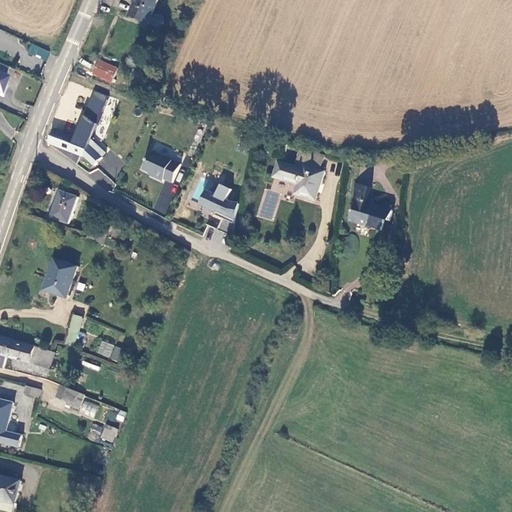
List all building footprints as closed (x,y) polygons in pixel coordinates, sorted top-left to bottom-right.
[(136,0),(131,16),(150,24),(159,0),(136,0)] [(47,58),(50,51),(24,39),(20,46),(47,58)] [(95,74),(113,82),(120,68),(101,60),(95,74)] [(91,146),(110,97),(96,91),(77,138),(56,130),(50,143),(81,155),(96,168),(104,158),(91,146)] [(281,162),(276,177),(299,184),(297,194),(318,200),(327,172),(322,170),(326,156),(309,151),(303,169),(281,162)] [(185,166),(156,152),(147,170),(159,175),(157,179),(166,183),(168,180),(177,184),(185,166)] [(408,157),(396,155),(395,168),(407,169),(408,157)] [(352,221),(383,231),(386,220),(391,222),(395,210),(369,202),(373,188),(358,183),(357,200),(352,221)] [(220,197),(211,192),(205,204),(222,212),(220,215),(228,220),(223,231),(238,239),(244,206),(237,205),(230,202),(236,191),(225,186),(220,197)] [(62,192),(53,219),(71,226),(81,199),(62,192)] [(114,226),(104,222),(102,230),(97,243),(106,246),(114,226)] [(97,243),(102,230),(93,227),(88,240),(97,243)] [(68,301),(82,267),(57,258),(45,291),(68,301)] [(70,314),(67,344),(77,346),(81,315),(70,314)] [(74,345),(80,347),(85,335),(79,332),(74,345)] [(0,354),(14,359),(20,342),(0,335),(0,354)] [(58,354),(20,342),(14,359),(52,371),(58,354)] [(104,342),(99,355),(111,359),(116,346),(104,342)] [(118,347),(113,360),(120,363),(125,350),(118,347)] [(86,356),(82,364),(97,371),(100,363),(86,356)] [(26,394),(41,399),(43,392),(28,387),(26,394)] [(87,397),(64,387),(59,398),(71,404),(83,408),(87,397)] [(0,442),(22,448),(26,436),(8,432),(16,405),(0,400),(0,442)] [(83,408),(71,404),(68,410),(80,415),(83,408)] [(116,420),(123,422),(126,413),(120,410),(116,420)] [(106,429),(105,435),(107,436),(116,439),(118,433),(106,429)] [(13,511),(23,481),(0,475),(0,509),(8,511),(13,511)]
